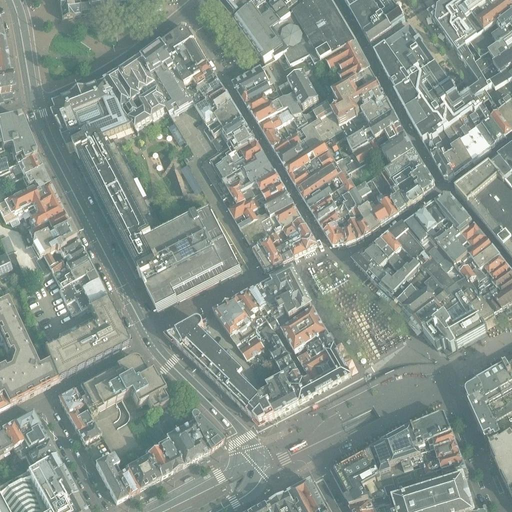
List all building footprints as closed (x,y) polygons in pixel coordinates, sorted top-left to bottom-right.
[(57,0),(58,3),(59,12),(60,12),(61,22),(74,20),(74,18),(91,16),(91,17),(92,17),(92,15),(98,14),(98,16),(99,16),(99,14),(104,13),(104,15),(105,15),(105,13),(110,13),(110,14),(111,14),(111,12),(117,12),(117,13),(118,13),(118,11),(128,10),(162,4),(165,0),(57,0)] [(335,9),(328,0),(315,0),(290,17),(288,15),(287,13),(278,21),(260,0),(223,0),(218,5),(230,19),(235,25),(236,24),(254,49),(252,50),(262,63),(264,67),(265,68),(266,69),(267,68),(275,64),(278,62),(284,74),(305,63),(311,73),(325,64),(356,47),(335,9)] [(287,13),(276,0),(260,0),(278,21),(287,13)] [(276,0),(287,13),(288,15),(297,9),(291,0),(276,0)] [(291,0),(297,9),(288,15),(290,17),(315,0),(291,0)] [(370,2),(372,0),(343,0),(351,12),(365,2),(370,8),(373,6),(370,2)] [(391,3),(395,0),(372,0),(370,2),(373,6),(370,8),(373,13),(390,2),(391,3)] [(459,0),(447,0),(449,3),(448,3),(449,4),(451,3),(459,15),(465,10),(459,0)] [(495,0),(459,0),(465,10),(459,15),(457,15),(461,21),(463,23),(465,22),(471,18),(479,12),(495,0)] [(507,0),(495,0),(479,12),(484,19),(508,1),(507,0)] [(486,35),(511,16),(511,5),(508,1),(484,19),(479,12),(471,18),(474,23),(477,22),(486,35)] [(384,21),(397,11),(391,3),(390,2),(373,13),(370,8),(365,2),(351,12),(363,34),(374,28),(384,20),(384,21)] [(461,21),(457,15),(459,15),(451,3),(449,4),(448,3),(440,9),(448,20),(437,27),(442,34),(445,33),(461,21)] [(448,20),(440,9),(439,10),(438,9),(429,16),(436,26),(437,27),(448,20)] [(393,31),(405,22),(404,20),(398,11),(398,12),(397,11),(384,21),(384,20),(374,28),(363,34),(368,42),(371,48),(393,32),(393,31)] [(481,61),(511,39),(511,40),(511,39),(511,16),(486,35),(471,46),(481,61)] [(471,46),(486,35),(477,22),(474,23),(471,18),(465,22),(463,23),(461,21),(445,33),(442,34),(458,57),(466,51),(465,50),(471,46)] [(410,84),(399,69),(392,59),(418,41),(410,30),(386,47),(385,47),(374,54),(395,93),(410,84)] [(208,67),(192,40),(176,37),(162,47),(171,60),(170,61),(184,88),(191,85),(192,87),(203,79),(199,73),(208,67)] [(480,75),(511,52),(511,39),(511,40),(511,39),(481,61),(474,66),(480,75)] [(12,85),(11,80),(11,78),(10,78),(9,78),(8,70),(7,70),(6,64),(7,64),(7,63),(6,56),(5,55),(3,44),(3,43),(3,41),(0,41),(0,105),(3,105),(2,101),(11,100),(10,95),(14,94),(13,93),(12,87),(13,87),(12,85)] [(399,69),(425,51),(418,41),(392,59),(399,69)] [(184,88),(170,61),(171,60),(162,47),(142,61),(150,76),(149,78),(156,87),(159,92),(164,103),(161,105),(167,114),(170,119),(174,117),(175,118),(177,117),(181,115),(190,109),(194,107),(192,102),(189,96),(187,93),(184,88)] [(371,75),(365,64),(356,47),(325,64),(331,75),(339,71),(342,77),(338,79),(343,89),(344,90),(371,75)] [(424,73),(435,65),(425,51),(399,69),(410,84),(415,80),(424,73)] [(473,63),(468,53),(466,51),(458,57),(466,68),(473,63)] [(511,52),(480,75),(487,87),(490,85),(493,90),(496,94),(508,86),(511,82),(511,52)] [(147,92),(156,87),(149,78),(150,76),(142,61),(122,75),(127,85),(130,83),(139,98),(140,97),(143,95),(146,100),(140,104),(145,112),(153,123),(167,114),(161,105),(164,103),(159,92),(150,97),(147,92)] [(487,87),(480,75),(474,66),(474,65),(473,63),(466,68),(479,87),(478,88),(483,96),(493,90),(490,85),(487,87)] [(415,92),(442,75),(435,65),(424,73),(415,80),(410,84),(415,92)] [(204,83),(207,80),(207,79),(213,75),(208,67),(199,73),(203,79),(192,87),(194,89),(187,93),(189,96),(206,85),(204,83)] [(270,88),(268,84),(273,81),(269,75),(264,78),(260,71),(255,75),(234,86),(233,87),(242,102),(270,88)] [(133,105),(139,101),(142,99),(140,97),(139,98),(130,83),(127,85),(122,75),(116,78),(111,80),(111,81),(106,84),(105,84),(106,85),(122,112),(127,109),(127,111),(131,118),(133,119),(129,122),(134,130),(136,134),(153,123),(145,112),(139,116),(133,105)] [(205,90),(217,82),(213,75),(207,79),(207,80),(204,83),(206,85),(189,96),(192,102),(206,92),(205,90)] [(377,87),(371,75),(344,90),(343,89),(332,96),(339,109),(377,87)] [(420,103),(449,85),(442,75),(415,92),(410,84),(395,93),(404,110),(419,101),(420,103)] [(319,105),(315,96),(304,77),(288,85),(295,98),(300,107),(303,114),(319,105)] [(195,109),(222,90),(217,82),(205,90),(206,92),(192,102),(194,107),(195,109)] [(52,109),(52,110),(52,112),(66,146),(71,144),(76,154),(79,162),(80,162),(82,161),(94,185),(92,186),(105,211),(112,223),(135,268),(141,280),(140,280),(140,281),(142,280),(145,286),(166,275),(161,266),(156,268),(151,259),(145,246),(162,238),(146,206),(140,194),(127,168),(123,160),(111,139),(134,130),(129,122),(122,112),(106,85),(98,89),(97,88),(62,102),(63,103),(54,106),(53,107),(52,109)] [(426,124),(460,100),(449,85),(420,103),(419,101),(404,110),(406,113),(416,132),(428,126),(426,124)] [(300,107),(295,98),(288,102),(284,103),(281,104),(276,95),(274,96),(273,95),(276,93),(273,86),(270,88),(242,102),(253,119),(260,130),(298,109),(300,107)] [(511,115),(508,110),(511,106),(511,100),(509,97),(511,94),(511,91),(508,86),(496,94),(493,90),(483,96),(490,105),(492,104),(496,110),(494,111),(497,116),(511,134),(511,135),(511,115)] [(361,112),(374,104),(377,108),(387,103),(377,87),(339,109),(331,113),(333,116),(339,128),(352,121),(363,115),(361,112)] [(211,110),(227,98),(222,90),(195,109),(200,117),(211,110)] [(444,134),(451,129),(460,123),(468,118),(468,116),(474,112),(476,115),(485,109),(484,107),(482,108),(471,93),(460,100),(426,124),(428,126),(416,132),(425,147),(438,138),(444,134)] [(217,118),(233,107),(227,98),(211,110),(217,118)] [(360,136),(393,115),(387,103),(377,108),(374,104),(361,112),(363,115),(352,121),(360,136)] [(333,116),(331,113),(327,105),(312,114),(317,122),(314,123),(316,126),(333,116)] [(211,144),(214,142),(242,122),(234,109),(233,107),(217,118),(211,110),(200,117),(208,130),(204,132),(211,144)] [(274,135),(294,124),(303,119),(298,109),(260,130),(266,140),(274,135)] [(506,139),(492,120),(492,119),(491,120),(485,109),(476,115),(478,117),(476,119),(496,148),(507,139),(506,138),(506,139)] [(490,152),(477,135),(471,122),(476,119),(478,117),(476,115),(474,112),(468,116),(468,118),(460,123),(481,158),(482,159),(490,153),(489,152),(490,152)] [(297,134),(314,123),(310,115),(306,118),(305,117),(303,119),(294,124),(274,135),(266,140),(273,152),(298,137),(297,134)] [(353,155),(367,146),(399,126),(393,115),(360,136),(347,144),(353,155)] [(301,160),(342,134),(339,128),(333,116),(316,126),(302,134),(307,143),(278,160),(285,171),(286,174),(295,167),(295,165),(301,160)] [(511,134),(497,116),(492,120),(506,139),(506,138),(507,139),(511,135),(511,134)] [(34,155),(21,123),(21,121),(17,119),(15,120),(16,120),(0,123),(0,134),(3,143),(4,149),(14,146),(17,161),(19,165),(36,158),(34,155)] [(496,148),(476,119),(471,122),(477,135),(490,152),(496,148)] [(241,138),(249,133),(248,132),(242,122),(214,142),(218,150),(226,145),(228,149),(229,151),(243,142),(241,138)] [(307,143),(302,134),(316,126),(314,123),(297,134),(298,137),(273,152),(278,160),(307,143)] [(481,158),(460,123),(451,129),(459,141),(470,161),(473,165),(481,158)] [(381,151),(404,136),(399,126),(367,146),(374,158),(382,153),(381,151)] [(470,161),(459,141),(451,129),(444,134),(454,150),(451,151),(456,161),(463,172),(473,165),(470,161)] [(232,161),(237,159),(236,158),(257,146),(249,133),(241,138),(243,142),(229,151),(228,149),(219,155),(204,165),(203,170),(214,187),(234,176),(231,170),(235,168),(235,166),(232,161)] [(301,160),(295,165),(295,167),(286,174),(297,192),(343,162),(335,147),(346,141),(342,134),(301,160)] [(456,161),(451,151),(454,150),(444,134),(438,138),(441,145),(436,148),(438,155),(442,160),(446,166),(445,166),(448,172),(450,172),(454,179),(463,172),(456,161)] [(414,153),(409,145),(404,136),(381,151),(382,153),(387,160),(392,169),(402,160),(414,153)] [(446,166),(442,160),(438,155),(436,148),(441,145),(438,138),(425,147),(445,182),(448,183),(454,179),(450,172),(448,172),(445,166),(446,166)] [(0,156),(0,155),(6,153),(4,149),(3,143),(0,144),(0,180),(11,177),(8,169),(12,168),(8,157),(1,159),(0,156)] [(246,160),(261,153),(257,146),(236,158),(237,159),(232,161),(235,166),(246,160)] [(348,178),(374,162),(376,160),(374,158),(367,146),(353,155),(343,162),(297,192),(304,204),(328,188),(333,185),(341,180),(350,196),(359,190),(357,189),(355,190),(348,178)] [(511,150),(503,157),(502,157),(502,159),(500,160),(511,175),(511,150)] [(253,166),(257,164),(257,165),(265,161),(261,153),(246,160),(235,166),(235,168),(231,170),(234,176),(253,167),(253,166)] [(417,178),(425,172),(414,153),(402,160),(392,169),(385,174),(377,179),(386,194),(394,189),(396,193),(399,192),(412,184),(419,179),(417,178)] [(24,179),(41,170),(36,158),(19,165),(12,168),(8,169),(11,177),(0,180),(0,187),(1,190),(22,180),(24,179)] [(511,175),(500,160),(491,167),(511,192),(511,175)] [(219,196),(270,169),(265,161),(257,165),(257,164),(253,166),(253,167),(234,176),(214,187),(219,196)] [(511,192),(491,167),(473,180),(511,224),(511,192)] [(242,195),(276,178),(270,169),(219,196),(223,204),(232,199),(232,198),(241,193),(242,195)] [(49,186),(41,170),(24,179),(29,188),(34,186),(35,189),(36,188),(38,191),(49,186)] [(434,188),(431,183),(432,183),(431,182),(430,182),(427,178),(428,177),(428,176),(427,177),(425,172),(417,178),(419,179),(412,184),(418,194),(422,201),(424,200),(425,199),(425,198),(426,197),(427,198),(428,198),(427,197),(433,193),(433,194),(434,193),(433,192),(433,189),(434,189),(435,188),(434,188)] [(229,213),(281,186),(276,178),(242,195),(241,193),(232,198),(232,199),(223,204),(229,213)] [(400,217),(388,198),(396,193),(394,189),(386,194),(377,179),(368,184),(379,203),(390,224),(400,217)] [(334,198),(338,196),(342,202),(344,201),(343,201),(350,196),(341,180),(333,185),(337,192),(332,196),(328,188),(304,204),(310,213),(330,200),(334,198)] [(511,224),(473,180),(460,190),(484,217),(504,239),(498,244),(502,249),(503,248),(505,248),(506,248),(507,249),(510,247),(511,249),(511,224)] [(390,224),(379,203),(368,184),(359,190),(350,196),(359,210),(363,221),(371,216),(372,219),(365,224),(372,237),(390,224)] [(422,201),(418,194),(412,184),(399,192),(408,211),(414,207),(422,201)] [(63,215),(59,208),(49,186),(38,191),(36,188),(35,189),(7,203),(0,206),(0,214),(6,225),(17,220),(23,215),(27,213),(31,221),(29,222),(34,231),(63,215)] [(252,215),(287,196),(281,186),(229,213),(241,234),(258,225),(252,215)] [(8,190),(3,193),(6,200),(11,196),(8,190)] [(484,217),(460,190),(455,193),(468,208),(469,208),(479,221),(484,217)] [(408,211),(399,192),(396,193),(388,198),(400,217),(408,211)] [(262,227),(294,208),(287,197),(287,196),(252,215),(258,225),(241,234),(251,250),(267,240),(269,239),(262,227)] [(341,224),(349,218),(353,216),(352,215),(359,210),(350,196),(343,201),(344,201),(347,207),(345,208),(338,213),(336,215),(336,216),(319,227),(324,235),(335,228),(341,224)] [(314,220),(334,206),(330,200),(310,213),(314,220)] [(480,235),(468,220),(451,201),(445,200),(435,207),(455,231),(446,239),(435,247),(451,266),(466,254),(462,249),(474,239),(480,235)] [(319,227),(336,216),(336,215),(338,213),(334,206),(314,220),(319,227)] [(455,231),(435,207),(425,214),(446,239),(455,231)] [(291,228),(302,223),(294,208),(262,227),(269,239),(267,240),(270,244),(293,230),(291,228)] [(372,237),(365,224),(363,221),(359,210),(352,215),(353,216),(355,220),(360,217),(362,221),(357,224),(365,241),(372,237)] [(162,238),(145,246),(151,259),(156,268),(161,266),(166,275),(145,286),(149,294),(148,295),(158,316),(172,309),(179,305),(218,286),(233,278),(239,275),(241,274),(238,267),(214,221),(211,213),(210,214),(198,220),(196,221),(195,222),(175,232),(162,238)] [(446,239),(425,214),(414,222),(435,247),(446,239)] [(62,230),(69,226),(63,215),(34,231),(29,234),(31,239),(32,238),(34,241),(45,235),(46,237),(62,229),(62,230)] [(365,241),(357,224),(355,220),(353,216),(349,218),(341,224),(344,230),(346,232),(346,233),(347,248),(357,245),(365,241)] [(504,239),(484,217),(479,221),(498,244),(504,239)] [(451,266),(435,247),(414,222),(405,228),(458,289),(466,283),(460,276),(451,266)] [(272,248),(306,230),(307,230),(302,223),(291,228),(293,230),(270,244),(272,248)] [(338,249),(338,236),(339,236),(340,232),(344,230),(341,224),(335,228),(324,235),(329,243),(330,244),(332,249),(334,250),(338,249)] [(64,247),(76,240),(69,226),(62,230),(62,229),(46,237),(45,235),(34,241),(33,241),(36,246),(44,259),(50,257),(55,253),(57,256),(59,254),(61,254),(60,252),(65,250),(64,247)] [(458,289),(405,228),(390,238),(408,259),(410,261),(421,271),(432,283),(447,297),(458,289)] [(298,247),(313,240),(312,239),(306,230),(272,248),(276,255),(296,244),(298,247)] [(347,248),(346,233),(346,232),(344,230),(340,232),(339,236),(338,236),(338,249),(347,248)] [(460,276),(493,250),(480,235),(474,239),(462,249),(466,254),(451,266),(460,276)] [(408,259),(390,238),(382,244),(403,267),(410,261),(408,259)] [(62,259),(80,249),(76,240),(64,247),(65,250),(60,252),(61,254),(59,254),(62,259)] [(279,259),(276,255),(272,248),(270,244),(267,240),(251,250),(252,252),(253,254),(262,249),(264,253),(270,250),(272,254),(267,257),(275,271),(284,267),(279,259)] [(315,251),(316,247),(317,247),(315,244),(313,240),(298,247),(296,244),(276,255),(279,259),(290,253),(295,261),(315,251)] [(421,271),(410,261),(403,267),(382,244),(356,263),(355,266),(368,279),(380,291),(392,302),(421,271)] [(511,249),(510,247),(507,249),(506,248),(505,248),(503,248),(502,249),(511,260),(511,249)] [(70,264),(84,256),(80,249),(62,259),(63,261),(68,259),(70,264)] [(275,271),(267,257),(264,253),(262,249),(253,254),(266,275),(275,271)] [(481,273),(492,265),(499,259),(493,250),(460,276),(466,283),(468,282),(474,291),(478,287),(486,281),(481,273)] [(295,261),(290,253),(279,259),(284,267),(295,261)] [(56,282),(88,265),(84,256),(70,264),(66,267),(64,268),(60,262),(55,266),(54,264),(48,267),(49,270),(56,282)] [(0,278),(12,273),(5,257),(0,260),(0,278)] [(54,264),(50,257),(44,259),(43,259),(48,267),(54,264)] [(489,279),(505,266),(499,259),(492,265),(481,273),(486,281),(478,287),(480,290),(490,283),(489,281),(490,281),(489,279)] [(61,292),(93,274),(88,265),(56,282),(57,284),(64,280),(66,284),(59,288),(61,292)] [(478,296),(510,271),(505,266),(489,279),(490,281),(489,281),(490,283),(480,290),(478,287),(474,291),(478,296)] [(415,302),(427,291),(426,289),(432,283),(421,271),(392,302),(403,312),(405,313),(417,305),(415,302)] [(511,274),(510,271),(478,296),(483,302),(493,318),(494,317),(503,312),(511,306),(511,274)] [(107,302),(93,274),(61,292),(59,294),(66,308),(72,319),(88,310),(89,310),(88,311),(89,312),(90,311),(89,311),(97,307),(98,307),(106,302),(106,303),(107,303),(107,302)] [(311,306),(307,298),(295,275),(293,274),(292,274),(271,285),(258,292),(272,315),(276,323),(287,316),(291,323),(293,321),(310,310),(311,309),(312,308),(311,306)] [(446,317),(460,307),(455,300),(462,295),(483,324),(483,322),(491,317),(493,318),(483,302),(478,296),(474,291),(468,282),(466,283),(458,289),(447,297),(448,298),(413,323),(423,334),(446,317)] [(413,323),(448,298),(447,297),(432,283),(426,289),(427,291),(415,302),(417,305),(405,313),(407,316),(405,317),(406,319),(408,317),(412,321),(413,323)] [(272,315),(258,292),(249,296),(264,320),(272,315)] [(489,333),(483,324),(462,295),(455,300),(460,307),(446,317),(423,334),(438,353),(442,350),(444,352),(445,352),(448,356),(447,356),(448,357),(449,356),(489,333)] [(264,320),(249,296),(237,303),(257,331),(267,325),(264,320)] [(0,392),(9,410),(58,385),(57,383),(49,364),(39,369),(7,302),(0,304),(0,335),(9,355),(10,354),(12,359),(9,367),(5,369),(3,367),(0,368),(0,392)] [(130,347),(111,311),(107,303),(106,303),(106,302),(98,307),(97,307),(89,311),(90,311),(89,312),(93,319),(74,329),(77,335),(77,336),(71,339),(69,339),(68,341),(62,344),(60,343),(59,345),(53,348),(53,349),(51,348),(50,350),(47,352),(45,351),(44,351),(49,364),(57,383),(66,379),(85,369),(93,365),(102,361),(130,347)] [(257,331),(237,303),(214,315),(231,341),(234,346),(235,346),(240,354),(250,348),(259,342),(258,340),(263,337),(261,334),(259,335),(257,331)] [(327,336),(326,334),(322,327),(322,326),(319,321),(319,322),(315,314),(314,312),(312,313),(313,313),(284,333),(283,332),(282,333),(283,335),(294,354),(294,355),(295,357),(296,356),(306,349),(327,336)] [(280,330),(276,323),(272,315),(264,320),(267,325),(273,334),(280,330)] [(280,330),(291,323),(287,316),(276,323),(280,330)] [(242,375),(234,368),(202,336),(204,333),(205,332),(205,330),(205,328),(205,326),(202,324),(199,323),(172,338),(171,342),(182,352),(181,352),(184,355),(184,354),(193,363),(192,363),(194,365),(204,373),(203,374),(205,375),(214,384),(216,386),(216,385),(225,394),(225,395),(226,396),(227,396),(236,405),(237,407),(237,406),(246,415),(248,417),(256,424),(257,426),(259,427),(261,427),(262,426),(275,419),(262,396),(259,391),(263,389),(259,382),(255,384),(258,391),(252,394),(251,393),(253,391),(249,387),(250,385),(243,378),(242,379),(242,375)] [(273,334),(267,325),(257,331),(259,335),(261,334),(263,337),(268,344),(277,339),(273,334)] [(315,360),(334,348),(327,336),(306,349),(311,356),(315,360)] [(291,361),(277,339),(268,344),(263,337),(258,340),(259,342),(265,351),(267,353),(269,351),(271,354),(269,355),(279,371),(285,367),(284,365),(291,361)] [(265,351),(259,342),(250,348),(256,357),(265,351)] [(256,357),(250,348),(240,354),(247,363),(256,357)] [(351,378),(334,348),(315,360),(311,356),(309,357),(307,354),(297,360),(302,368),(309,379),(306,381),(303,383),(298,372),(285,381),(299,406),(313,399),(316,397),(318,396),(351,378)] [(285,381),(298,372),(291,361),(284,365),(285,367),(279,371),(284,379),(285,381)] [(163,393),(159,385),(158,384),(156,385),(151,376),(151,375),(147,378),(142,369),(142,368),(142,369),(139,365),(135,364),(135,363),(134,363),(134,364),(131,363),(130,362),(126,364),(125,364),(125,365),(117,369),(116,370),(116,371),(111,373),(110,374),(101,379),(101,378),(100,379),(92,384),(91,384),(82,389),(81,389),(81,390),(84,395),(79,397),(78,397),(84,409),(90,419),(102,412),(120,402),(124,400),(130,397),(133,402),(136,409),(137,410),(138,410),(147,405),(151,413),(151,414),(152,414),(153,414),(158,411),(159,412),(160,412),(167,408),(167,407),(168,407),(169,405),(168,404),(169,404),(169,403),(164,394),(164,393),(163,393)] [(511,379),(507,369),(466,393),(465,397),(482,435),(486,434),(496,429),(498,433),(503,443),(511,438),(511,437),(511,379)] [(299,406),(285,381),(284,379),(266,388),(269,392),(262,396),(275,419),(284,414),(285,415),(290,412),(290,411),(299,406)] [(0,414),(9,410),(0,392),(0,414)] [(84,409),(78,397),(75,392),(74,393),(73,393),(64,398),(58,401),(71,424),(79,419),(76,414),(84,409)] [(86,429),(93,425),(86,415),(79,419),(71,424),(78,436),(87,430),(86,429)] [(48,445),(32,416),(13,426),(4,431),(2,432),(12,451),(13,451),(20,447),(22,452),(15,456),(19,463),(39,451),(38,451),(48,445)] [(452,436),(445,419),(445,418),(443,417),(442,418),(411,430),(420,451),(428,447),(427,446),(435,442),(452,436)] [(223,445),(195,419),(194,418),(193,418),(191,419),(191,420),(190,421),(190,422),(192,426),(193,426),(209,456),(213,453),(219,448),(223,445)] [(209,456),(193,426),(192,426),(181,432),(166,440),(182,470),(209,456)] [(101,438),(98,433),(97,433),(94,427),(87,430),(78,436),(84,448),(85,447),(101,438)] [(421,455),(420,451),(411,430),(382,447),(370,453),(388,498),(389,500),(392,499),(398,497),(397,493),(399,493),(394,480),(414,474),(412,470),(419,468),(419,469),(426,467),(421,455)] [(12,451),(2,432),(0,433),(0,460),(3,459),(2,457),(12,452),(12,451)] [(511,438),(503,443),(498,433),(488,439),(487,440),(485,442),(486,444),(487,443),(491,450),(489,451),(502,481),(510,496),(511,498),(511,438)] [(437,451),(455,444),(452,436),(435,442),(427,446),(428,447),(420,451),(421,455),(432,451),(433,454),(436,452),(435,450),(437,449),(437,451)] [(182,470),(166,440),(165,441),(167,444),(157,450),(172,476),(182,470)] [(460,457),(455,444),(437,451),(437,449),(435,450),(436,452),(433,454),(432,451),(421,455),(426,467),(426,468),(431,466),(439,464),(460,457)] [(48,445),(38,451),(39,451),(19,463),(25,475),(26,475),(56,458),(48,445)] [(172,476),(157,450),(156,448),(144,454),(145,454),(144,454),(146,458),(148,460),(161,482),(172,476)] [(370,453),(371,454),(370,454),(371,456),(369,457),(368,454),(332,474),(347,501),(349,500),(352,507),(349,509),(350,510),(388,498),(370,453)] [(464,467),(462,462),(460,457),(439,464),(431,466),(426,468),(426,467),(419,469),(420,472),(416,473),(420,482),(464,467)] [(85,511),(76,496),(56,458),(26,475),(25,475),(2,488),(0,484),(0,511),(85,511)] [(127,500),(112,471),(119,467),(113,458),(107,461),(103,463),(101,461),(95,464),(97,466),(95,467),(105,486),(110,496),(116,506),(127,500)] [(161,482),(148,460),(126,472),(138,494),(161,482)] [(138,494),(126,472),(123,465),(119,467),(112,471),(127,500),(138,494)] [(473,505),(472,503),(472,502),(471,499),(470,496),(470,495),(469,495),(468,493),(467,491),(464,483),(463,481),(469,479),(464,467),(420,482),(416,473),(414,474),(394,480),(399,493),(415,488),(418,495),(393,503),(396,511),(475,511),(473,507),(474,507),(473,505)] [(243,477),(228,485),(230,490),(232,494),(238,488),(242,481),(243,477)] [(310,511),(308,507),(319,500),(311,485),(289,497),(296,511),(310,511)] [(296,511),(289,497),(267,509),(268,511),(296,511)] [(379,509),(385,507),(386,509),(391,508),(389,500),(388,498),(350,510),(350,511),(376,511),(379,511),(379,509)] [(325,511),(319,500),(308,507),(310,511),(325,511)]
